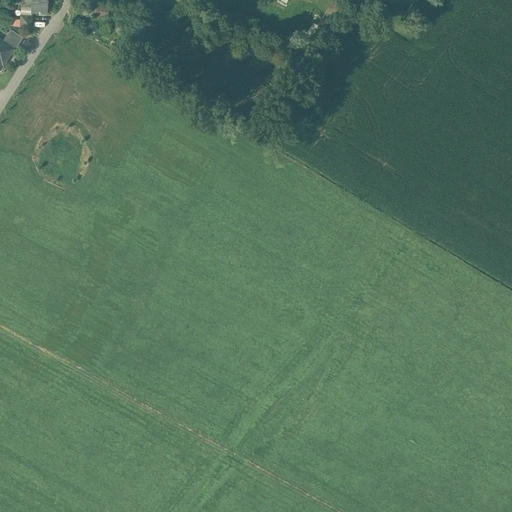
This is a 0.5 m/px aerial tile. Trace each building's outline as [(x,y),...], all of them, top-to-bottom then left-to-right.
[(49,0),(25,0),(26,4),(35,5),(35,11),(49,13),(49,0)] [(20,15),(32,16),(34,16),(35,11),(35,5),(26,4),(21,4),(20,15)] [(32,16),(20,15),(20,19),(20,26),(31,27),(32,16)] [(23,37),(11,29),(4,39),(15,46),(17,47),(23,37)] [(3,42),(0,39),(0,65),(2,63),(3,64),(13,49),(15,46),(4,39),(3,42)]
